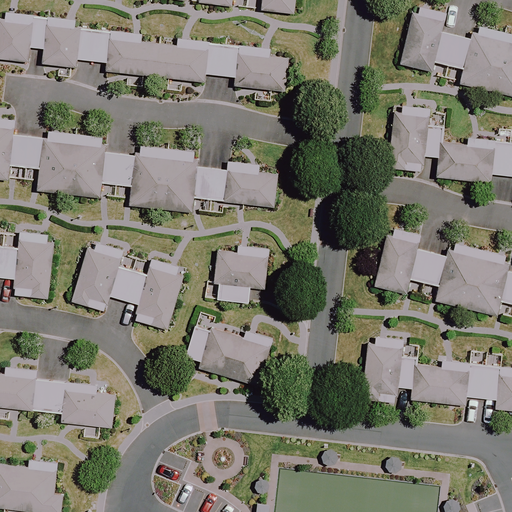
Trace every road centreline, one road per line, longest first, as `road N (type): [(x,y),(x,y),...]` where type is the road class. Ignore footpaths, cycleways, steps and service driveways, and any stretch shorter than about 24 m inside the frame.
road 1 (residential): [(4,89),(123,110),(221,116),(346,145)]
road 2 (residential): [(316,423),(342,185)]
road 3 (residential): [(0,315),(108,339),(169,428)]
road 4 (residential): [(511,220),(342,185)]
road 5 (residential): [(169,428),(221,413),(316,423)]
road 6 (residential): [(346,145),(362,0)]
road 7 (residential): [(316,423),(396,435),(446,464)]
